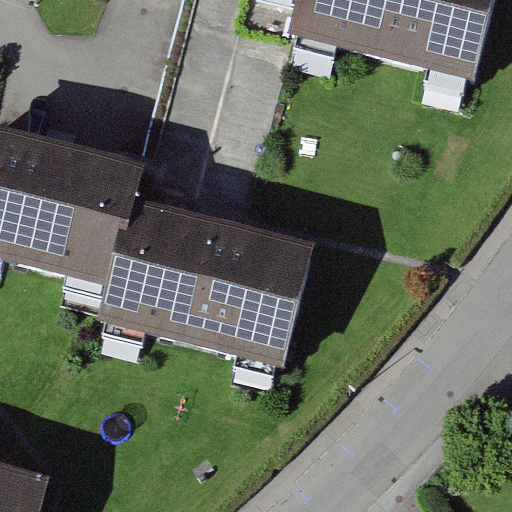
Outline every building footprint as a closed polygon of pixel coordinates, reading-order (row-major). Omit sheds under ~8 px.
[(231,0),(296,17),(301,0),(231,0)] [(494,0),(301,0),(296,17),(287,52),(467,100),(494,0)] [(131,181),(0,146),(0,274),(100,301),(131,181)] [(309,263),(125,214),(93,334),(277,384),(309,263)] [(48,511),(52,498),(0,483),(0,511),(48,511)]
